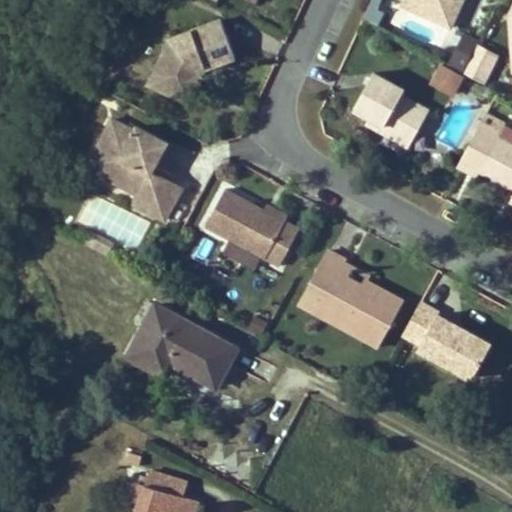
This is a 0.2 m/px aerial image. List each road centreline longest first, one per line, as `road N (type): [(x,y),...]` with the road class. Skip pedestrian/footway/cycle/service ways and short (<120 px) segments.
road 1 (unknown): [(315,385),(511,495)]
road 2 (residential): [(323,171),(511,270)]
road 3 (residential): [(326,0),(280,118),(300,156),(323,171)]
